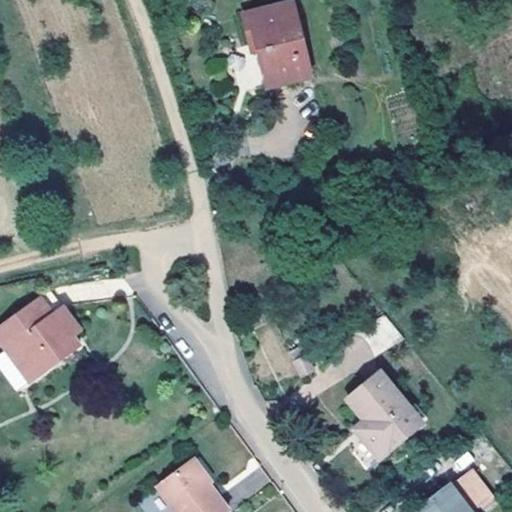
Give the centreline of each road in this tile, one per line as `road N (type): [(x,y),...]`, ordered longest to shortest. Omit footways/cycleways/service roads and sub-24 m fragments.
road 1 (residential): [(232,378),(203,330),(153,281),(154,259),(169,245),(202,245),(224,340)]
road 2 (track): [(196,244),(195,187),(135,0)]
road 3 (track): [(0,270),(130,240),(159,254)]
road 4 (residential): [(315,511),(278,464),(232,378)]
